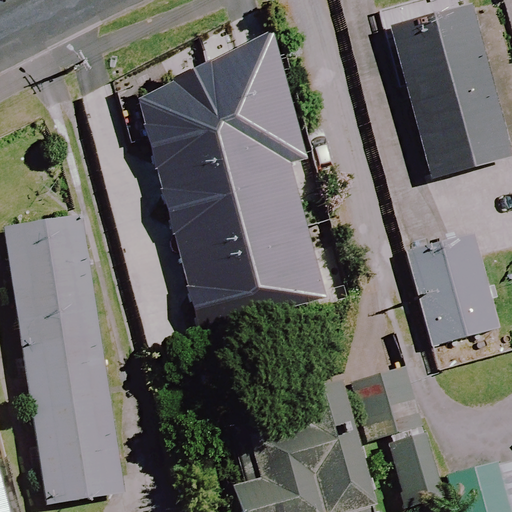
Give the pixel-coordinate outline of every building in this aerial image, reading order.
[(505,163),(462,7),(376,31),(419,187),(505,163)] [(300,226),(272,117),(122,155),(150,265),(300,226)] [(39,511),(117,499),(70,224),(0,235),(0,285),(39,511)] [(488,336),(464,243),(402,259),(426,352),(488,336)] [(397,371),(345,387),(364,451),(416,435),(397,371)] [(360,511),(329,395),(239,419),(257,484),(225,492),(229,511),(360,511)] [(418,440),(378,450),(394,511),(412,511),(436,506),(418,440)] [(472,511),(511,511),(511,465),(465,476),(472,511)]
